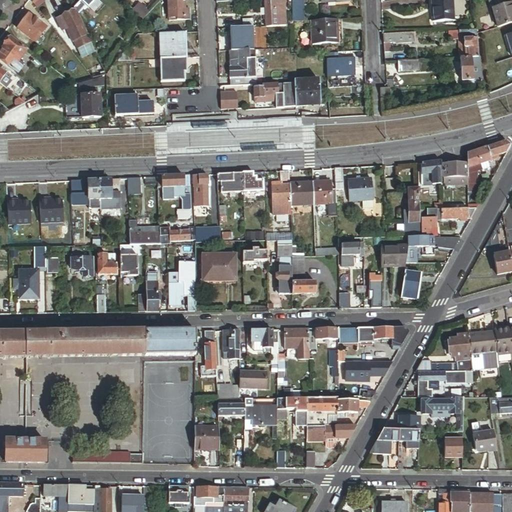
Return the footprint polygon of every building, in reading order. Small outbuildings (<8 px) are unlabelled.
[(78,0),(81,2),(86,7),(88,9),(96,0),(78,0)] [(184,2),(184,0),(165,0),(168,2),(169,19),(169,21),(189,20),(188,9),(185,10),(184,2)] [(284,0),(265,1),(266,29),(285,28),(284,0)] [(303,17),(302,0),(294,0),(291,0),(292,23),(303,22),(303,17)] [(431,0),(432,7),(433,7),(434,24),(455,23),(453,0),(431,0)] [(511,0),(487,0),(490,10),(491,10),(496,30),(511,24),(511,0)] [(81,2),(75,8),(75,11),(76,11),(78,16),(86,7),(81,2)] [(130,9),(143,20),(150,13),(145,8),(145,9),(141,6),(135,4),(130,9)] [(74,43),(88,36),(78,16),(76,11),(75,11),(62,18),(67,30),(74,43)] [(29,16),(17,30),(35,43),(46,29),(39,24),(40,21),(32,15),(31,17),(29,16)] [(67,30),(62,18),(56,20),(62,33),(67,30)] [(338,45),(337,21),(312,22),(312,46),(338,45)] [(140,24),(133,31),(138,35),(138,36),(139,36),(148,36),(140,24)] [(255,52),(253,29),(231,30),(232,53),(238,52),(246,52),(252,52),(255,52)] [(476,31),(463,32),(464,59),(468,59),(477,58),(480,58),(477,40),(477,37),(476,32),(476,31)] [(187,59),(186,34),(159,35),(160,60),(184,59),(187,59)] [(418,44),(417,35),(404,35),(383,36),(384,45),(391,44),(395,44),(395,45),(405,45),(418,44)] [(90,40),(88,36),(74,43),(76,47),(90,40)] [(18,63),(19,61),(27,52),(10,39),(0,52),(0,60),(17,73),(22,66),(20,64),(18,63)] [(131,50),(127,50),(118,62),(132,61),(131,50)] [(238,52),(232,53),(230,53),(230,69),(239,69),(238,52)] [(246,52),(238,52),(239,69),(230,69),(230,80),(244,79),(247,79),(247,66),(246,52)] [(463,81),(483,80),(480,58),(477,58),(468,59),(464,59),(462,59),(463,81)] [(184,59),(160,60),(161,83),(185,82),(185,72),(184,59)] [(247,66),(247,79),(244,79),(244,87),(252,87),(257,87),(256,60),(251,60),(251,66),(247,66)] [(327,62),(328,77),(355,76),(354,61),(337,61),(327,62)] [(418,62),(398,63),(399,72),(419,71),(418,62)] [(0,82),(4,77),(9,81),(10,79),(12,77),(7,73),(6,75),(0,70),(0,82)] [(0,84),(4,87),(9,81),(4,77),(0,82),(0,84)] [(12,81),(10,79),(9,81),(4,87),(6,89),(12,81)] [(244,79),(230,80),(231,88),(244,87),(244,79)] [(320,82),(295,83),(295,85),(295,109),(307,109),(307,105),(321,104),(320,82)] [(279,110),(284,110),(282,85),(262,86),(263,89),(260,89),(254,89),(255,100),(263,99),(263,97),(268,96),(278,96),(279,110)] [(282,85),(284,110),(295,109),(295,85),(283,86),(282,85)] [(391,98),(390,89),(387,89),(380,90),(381,99),(391,98)] [(20,99),(25,104),(40,96),(34,91),(20,99)] [(81,96),(82,119),(101,117),(100,95),(81,96)] [(139,104),(139,96),(115,97),(116,117),(140,116),(139,104)] [(15,102),(15,104),(16,108),(25,104),(20,99),(15,102)] [(155,104),(139,104),(140,116),(155,115),(155,104)] [(488,164),(495,162),(494,159),(501,157),(508,155),(511,148),(507,144),(468,157),(469,158),(469,167),(469,179),(468,180),(468,183),(468,187),(477,187),(477,172),(490,168),(488,164)] [(442,175),(442,164),(439,164),(422,166),(421,177),(442,175)] [(469,179),(469,167),(459,167),(454,167),(444,167),(444,181),(466,180),(468,180),(469,179)] [(342,170),(335,170),(336,192),(343,192),(342,170)] [(289,185),(289,172),(278,173),(278,186),(289,186),(289,185)] [(253,179),(253,174),(242,175),(243,193),(264,192),(263,182),(253,182),(253,179)] [(243,193),(242,175),(233,175),(233,183),(224,183),(221,183),(221,187),(221,194),(230,194),(235,194),(243,193)] [(233,183),(233,175),(224,175),(224,183),(233,183)] [(442,186),(442,175),(421,177),(422,187),(436,187),(442,186)] [(208,186),(207,176),(193,177),(194,208),(208,207),(207,186),(208,186)] [(184,189),(183,177),(162,178),(162,190),(173,189),(184,189)] [(158,186),(157,178),(145,179),(145,187),(158,186)] [(140,192),(140,179),(128,180),(128,192),(140,192)] [(111,194),(110,180),(99,181),(100,201),(111,200),(111,194)] [(100,201),(99,181),(87,181),(88,201),(100,201)] [(396,198),(395,181),(385,181),(386,198),(396,198)] [(349,203),(362,203),(373,202),(372,182),(348,183),(349,203)] [(331,204),(330,193),(330,183),(312,184),(313,205),(328,204),(331,204)] [(313,205),(312,184),(289,185),(289,186),(290,205),(290,206),(313,205)] [(282,205),(290,205),(289,186),(278,186),(272,187),(273,205),(274,205),(274,212),(283,211),(282,205)] [(173,189),(162,190),(163,202),(174,202),(174,199),(173,189)] [(190,198),(190,189),(184,189),(173,189),(174,199),(190,198)] [(420,226),(419,191),(408,192),(409,213),(409,216),(409,226),(410,226),(420,226)] [(120,194),(111,194),(111,200),(100,201),(100,210),(121,210),(120,194)] [(62,224),(61,202),(50,202),(47,202),(47,200),(39,200),(40,225),(62,224)] [(29,225),(29,203),(17,204),(15,204),(15,201),(6,201),(7,226),(29,225)] [(100,210),(100,201),(88,201),(89,211),(100,210)] [(373,202),(362,203),(362,211),(373,210),(373,202)] [(472,220),(477,211),(454,212),(443,212),(442,212),(441,212),(442,222),(472,220)] [(177,212),(177,222),(191,221),(191,212),(177,212)] [(442,222),(441,212),(435,213),(426,213),(426,221),(437,220),(437,223),(442,222)] [(400,226),(409,226),(409,216),(407,216),(406,214),(400,214),(400,226)] [(431,230),(437,230),(437,223),(437,220),(426,221),(421,221),(422,238),(431,238),(431,230)] [(410,240),(410,226),(409,226),(400,226),(401,240),(408,240),(410,240)] [(420,240),(420,226),(410,226),(410,240),(420,240)] [(170,242),(170,232),(169,229),(160,228),(160,235),(161,246),(170,245),(170,242)] [(196,245),(220,244),(219,230),(195,231),(195,234),(196,245)] [(190,241),(189,234),(189,231),(181,232),(178,232),(170,232),(170,242),(190,241)] [(509,247),(506,232),(499,233),(501,248),(509,247)] [(277,242),(291,242),(291,233),(273,234),(273,238),(273,242),(277,242)] [(131,247),(161,246),(160,235),(155,235),(139,236),(130,236),(131,247)] [(438,240),(420,240),(410,240),(408,240),(408,249),(408,251),(422,250),(422,258),(438,258),(437,250),(437,244),(438,240)] [(350,258),(353,258),(359,258),(359,251),(359,246),(341,247),(341,258),(350,258)] [(291,284),(291,258),(291,247),(278,247),(278,261),(276,261),(274,268),(275,290),(278,290),(278,296),(292,296),(291,284)] [(408,249),(381,250),(381,270),(405,269),(408,251),(408,249)] [(267,262),(267,253),(261,253),(261,250),(252,250),(252,254),(243,254),(243,265),(253,265),(253,263),(267,262)] [(46,272),(46,251),(36,251),(36,272),(39,272),(46,272)] [(495,277),(511,273),(511,263),(511,258),(510,258),(509,254),(491,257),(495,277)] [(106,256),(98,256),(98,276),(117,276),(117,265),(106,265),(106,256)] [(120,258),(121,275),(129,275),(129,278),(138,278),(138,257),(120,258)] [(237,257),(204,257),(204,281),(227,280),(227,283),(237,283),(237,257)] [(305,258),(291,258),(292,284),(306,284),(305,258)] [(93,260),(71,260),(71,270),(80,270),(80,274),(83,274),(83,278),(93,278),(93,260)] [(59,276),(58,261),(47,261),(47,276),(59,276)] [(188,301),(195,301),(195,297),(194,297),(194,262),(179,263),(179,284),(184,284),(184,297),(188,297),(188,301)] [(39,300),(39,272),(36,272),(20,272),(20,283),(21,291),(21,300),(39,300)] [(422,275),(405,273),(402,299),(413,301),(414,295),(419,296),(422,275)] [(369,283),(382,283),(381,278),(374,278),(374,275),(369,275),(369,283)] [(158,277),(146,277),(146,293),(158,293),(158,277)] [(377,310),(382,310),(382,283),(369,283),(369,293),(372,293),(372,300),(372,310),(377,310)] [(292,284),(291,284),(292,296),(316,295),(316,284),(306,284),(292,284)] [(102,287),(96,287),(97,314),(106,313),(105,297),(102,297),(102,287)] [(146,313),(158,313),(158,312),(158,309),(158,302),(158,293),(146,293),(146,296),(146,313)] [(350,295),(339,295),(339,310),(350,310),(350,295)] [(138,313),(146,313),(146,296),(138,296),(138,313)] [(196,312),(196,301),(195,301),(188,301),(188,312),(196,312)] [(498,356),(511,354),(511,329),(495,332),(495,333),(498,355),(498,356)] [(338,341),(338,330),(326,330),(316,331),(316,341),(338,341)] [(340,345),(375,344),(375,341),(374,330),(358,330),(340,330),(340,345)] [(374,330),(375,341),(396,340),(395,331),(395,330),(374,330)] [(273,344),(273,331),(262,331),(251,331),(252,344),(260,344),(271,344),(273,344)] [(313,350),(313,331),(297,331),(284,331),(284,339),(284,350),(297,350),(298,360),(309,360),(309,350),(313,350)] [(240,360),(240,332),(226,332),(224,332),(224,360),(240,360)] [(145,358),(146,333),(111,334),(111,358),(145,358)] [(196,358),(196,333),(146,333),(145,358),(196,358)] [(471,357),(498,355),(495,333),(469,336),(471,357)] [(111,358),(111,334),(26,335),(27,359),(111,358)] [(26,335),(0,335),(0,359),(27,359),(26,335)] [(471,357),(469,336),(458,337),(459,340),(461,361),(472,360),(471,357)] [(217,378),(215,338),(211,339),(205,339),(206,368),(201,368),(202,378),(217,378)] [(468,374),(473,374),(472,360),(461,361),(459,340),(451,341),(453,363),(457,362),(457,366),(458,374),(468,374)] [(252,344),(252,350),(253,352),(262,352),(262,349),(260,349),(260,344),(252,344)] [(347,364),(355,364),(355,362),(355,356),(345,356),(345,352),(339,352),(339,364),(347,364)] [(418,374),(432,374),(432,366),(431,366),(431,363),(422,363),(416,374),(418,374)] [(385,378),(393,364),(375,364),(355,364),(347,364),(347,381),(370,382),(370,377),(385,378)] [(266,374),(240,374),(240,390),(266,390),(266,374)] [(446,383),(446,374),(432,374),(418,374),(419,383),(429,383),(446,383)] [(466,374),(454,374),(454,383),(446,383),(446,385),(466,386),(466,374)] [(454,383),(454,374),(446,374),(446,383),(454,383)] [(429,383),(419,383),(419,399),(433,399),(433,390),(429,391),(429,383)] [(217,400),(232,400),(232,386),(217,386),(217,400)] [(354,389),(338,389),(338,397),(339,397),(354,397),(354,389)] [(511,399),(491,400),(493,416),(501,415),(501,416),(510,415),(511,415),(511,399)] [(284,400),(277,400),(277,408),(277,411),(288,411),(296,411),(296,419),(296,428),(307,428),(307,414),(307,400),(290,400),(284,400)] [(338,400),(333,400),(307,400),(307,414),(337,414),(338,402),(338,400)] [(464,434),(464,400),(446,400),(446,402),(423,402),(423,416),(430,416),(435,416),(438,416),(452,416),(457,416),(457,434),(464,434)] [(358,402),(338,402),(337,414),(338,414),(358,414),(358,409),(358,402)] [(245,408),(245,406),(222,406),(222,417),(231,417),(245,418),(245,408)] [(277,411),(277,408),(252,408),(252,427),(263,427),(277,427),(277,422),(277,411)] [(277,411),(277,422),(288,422),(288,411),(277,411)] [(337,414),(307,414),(307,428),(326,428),(338,428),(338,414),(337,414)] [(405,419),(405,421),(405,431),(419,432),(419,419),(405,419)] [(394,421),(390,420),(387,431),(405,431),(405,421),(394,421)] [(346,434),(346,427),(338,428),(326,428),(326,435),(326,439),(326,445),(328,447),(331,447),(335,447),(337,445),(337,439),(346,439),(346,434)] [(219,428),(195,428),(194,452),(206,452),(220,451),(219,428)] [(326,435),(326,428),(307,428),(307,443),(326,442),(326,439),(326,435)] [(399,432),(384,432),(377,443),(391,443),(399,443),(399,432)] [(418,443),(419,443),(419,432),(399,432),(399,443),(406,443),(418,443)] [(492,453),(497,452),(495,432),(474,434),(476,451),(479,453),(488,452),(488,453),(492,453)] [(463,458),(463,441),(445,441),(445,458),(454,458),(463,458)] [(6,442),(6,463),(45,464),(46,442),(36,442),(36,444),(29,444),(29,442),(22,442),(22,443),(17,443),(17,442),(6,442)] [(391,443),(377,443),(370,456),(386,456),(391,457),(391,443)] [(277,452),(276,466),(285,466),(285,452),(277,452)] [(130,464),(130,455),(73,454),(73,463),(130,464)] [(130,465),(143,465),(143,455),(130,455),(130,464),(130,465)] [(18,486),(0,486),(0,497),(11,497),(22,497),(22,490),(22,486),(18,486)] [(55,487),(42,486),(42,497),(59,498),(68,498),(68,487),(55,487)] [(68,487),(68,498),(68,511),(93,511),(93,500),(93,487),(81,487),(68,487)] [(146,488),(143,488),(143,498),(143,503),(151,503),(151,488),(147,488),(147,489),(146,489),(146,488)] [(181,488),(169,488),(168,505),(174,505),(181,505),(188,505),(189,488),(181,488)] [(193,488),(193,499),(193,508),(208,508),(208,511),(222,511),(223,508),(223,499),(223,491),(223,489),(207,488),(193,488)] [(223,491),(224,491),(223,511),(246,511),(247,489),(237,489),(223,489),(223,491)] [(95,491),(94,511),(110,511),(110,491),(105,491),(95,491)] [(511,511),(511,494),(503,495),(502,511),(511,511)] [(451,505),(451,495),(443,495),(443,505),(451,505)] [(470,496),(451,495),(451,505),(469,505),(470,496)] [(470,496),(469,505),(493,505),(493,496),(470,496)] [(493,496),(493,505),(492,511),(500,511),(501,496),(493,496)] [(0,497),(0,506),(8,507),(11,504),(11,497),(0,497)] [(68,511),(68,498),(59,498),(59,511),(68,511)] [(142,511),(143,503),(143,498),(133,498),(121,498),(120,511),(142,511)] [(40,511),(41,500),(35,500),(35,505),(32,505),(30,506),(27,511),(40,511)] [(295,511),(296,511),(279,502),(276,509),(270,506),(266,511),(295,511)] [(406,511),(406,503),(382,503),(381,511),(406,511)]
